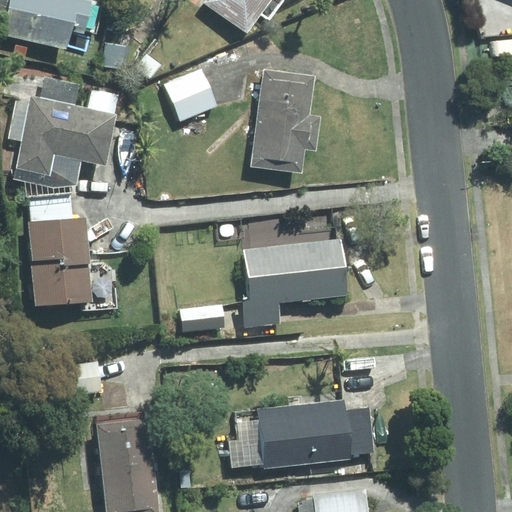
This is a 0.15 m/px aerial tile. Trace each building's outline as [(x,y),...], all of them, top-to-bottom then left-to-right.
[(89,1),(86,0),(5,0),(0,28),(0,35),(63,50),(68,31),(81,34),(89,1)] [(243,34),(267,0),(203,0),(201,3),(243,34)] [(489,9),(475,10),(477,30),(511,27),(511,5),(504,6),(503,0),(489,0),(488,0),(489,9)] [(11,55),(23,58),(26,47),(14,44),(11,55)] [(177,122),(215,106),(199,68),(161,84),(177,122)] [(313,151),(318,116),(307,115),(312,76),(261,69),(248,167),(299,174),(303,149),(313,151)] [(113,114),(27,96),(12,168),(47,175),(51,155),(102,167),(113,114)] [(26,198),(28,223),(71,219),(68,194),(26,198)] [(32,307),(90,302),(83,218),(71,219),(28,223),(25,223),(32,307)] [(337,239),(241,250),(247,307),(344,295),(337,239)] [(180,331),(223,327),(221,306),(178,310),(178,313),(161,315),(164,332),(180,330),(180,331)] [(60,397),(100,392),(97,362),(56,366),(60,397)] [(341,410),(339,399),(253,409),(259,470),(346,459),(346,455),(369,453),(364,407),(341,410)] [(104,511),(157,511),(147,420),(95,425),(104,511)] [(180,485),(192,484),(191,472),(179,473),(180,485)] [(311,511),(365,511),(363,489),(310,495),(311,511)]
